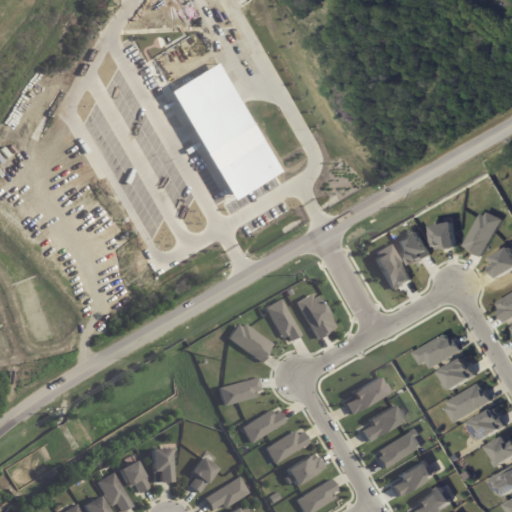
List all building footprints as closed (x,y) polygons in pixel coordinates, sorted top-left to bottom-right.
[(167,91),(207,169),(251,146),(244,132),(250,128),(217,64),(167,91)] [(277,174),(261,143),(211,168),(227,200),(277,174)] [(0,177),(0,178),(10,169),(0,158),(0,177)] [(124,230),(108,245),(82,217),(98,202),(124,230)] [(480,212),(463,248),(482,257),(500,221),(480,212)] [(457,248),(452,223),(430,227),(435,252),(457,248)] [(409,266),(429,258),(418,232),(398,241),(409,266)] [(372,253),(389,292),(408,284),(392,245),(372,253)] [(511,252),(510,248),(486,260),(497,279),(511,271),(511,252)] [(315,340),(334,329),(313,293),(295,303),(315,340)] [(511,293),(494,304),(505,323),(511,318),(511,293)] [(265,307),(280,343),(297,336),(283,300),(265,307)] [(226,340),(260,363),(272,345),(239,322),(226,340)] [(429,367),(459,353),(451,335),(414,351),(420,366),(427,363),(429,367)] [(476,377),(465,358),(441,372),(452,391),(476,377)] [(261,395),(257,378),(216,389),(221,406),(261,395)] [(349,415),(389,393),(384,385),(381,386),(377,379),(340,400),(349,415)] [(490,401),(480,384),(444,406),(454,423),(490,401)] [(403,423),(394,406),(366,420),(369,427),(360,431),(366,442),(403,423)] [(284,423),(275,408),(239,429),(248,444),(284,423)] [(506,427),(482,442),(479,439),(476,441),(472,435),(476,433),(470,424),(475,421),(474,420),(480,417),(480,418),(494,409),(506,427)] [(264,449),(272,465),(309,444),(300,429),(264,449)] [(374,451),(383,469),(420,449),(415,438),(418,436),(415,430),(374,451)] [(495,466),(511,459),(511,436),(487,446),(495,466)] [(170,483),(159,484),(158,474),(153,475),(151,450),(170,448),(172,483),(170,483)] [(284,469),(292,486),(324,471),(316,454),(284,469)] [(202,458),(217,470),(199,494),(188,487),(195,479),(190,475),(202,458)] [(148,489),(138,495),(134,486),(129,488),(119,470),(135,461),(150,489),(148,489)] [(396,497),(435,477),(427,461),(388,481),(396,497)] [(511,467),(490,481),(500,496),(504,494),(506,497),(511,493),(511,467)] [(131,508),(124,511),(119,511),(115,504),(110,507),(96,484),(112,474),(133,507),(131,508)] [(246,487),(250,494),(225,509),(222,504),(212,511),(204,499),(240,477),(246,487)] [(310,511),(338,500),(331,482),(294,498),(299,511),(310,511)] [(415,503),(417,507),(409,511),(435,511),(454,501),(444,485),(415,503)] [(85,511),(82,507),(99,497),(107,511),(85,511)]
